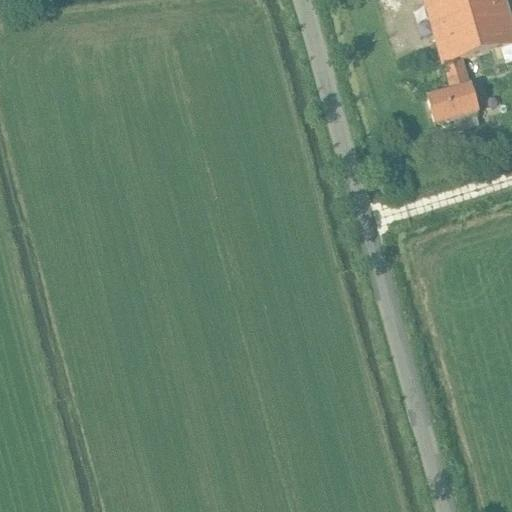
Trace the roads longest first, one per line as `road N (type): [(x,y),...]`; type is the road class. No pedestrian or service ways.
road 1 (unclassified): [(447,511),(374,234)]
road 2 (unclassified): [(374,234),(309,0)]
road 3 (unclassified): [(374,234),(511,192)]
